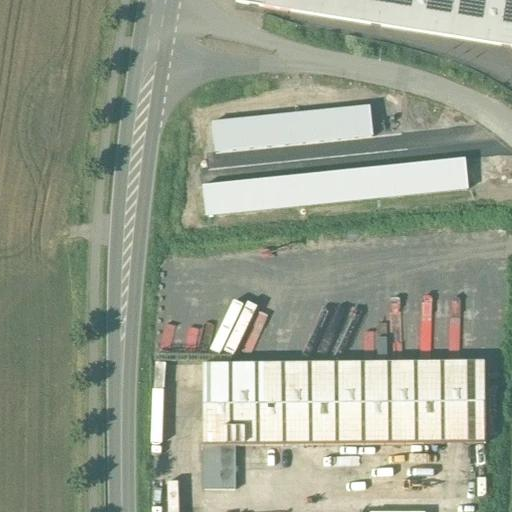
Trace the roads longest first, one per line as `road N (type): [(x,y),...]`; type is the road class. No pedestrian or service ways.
road 1 (secondary): [(153,34),(126,237),(121,511)]
road 2 (unclassified): [(153,34),(414,80),(511,127)]
